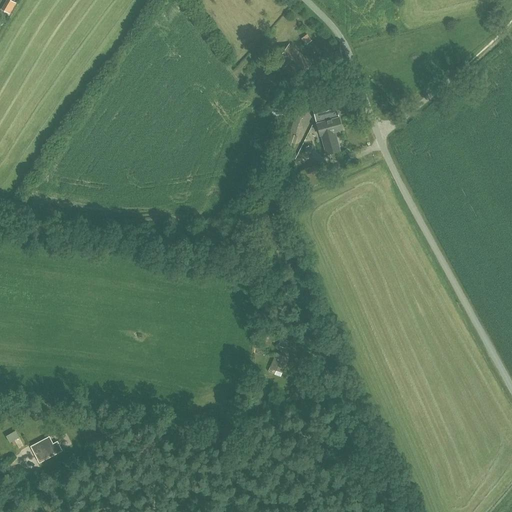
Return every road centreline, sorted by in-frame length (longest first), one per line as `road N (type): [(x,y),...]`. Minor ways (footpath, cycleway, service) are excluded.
road 1 (residential): [(242,61),(292,0),(340,50),(370,138),(301,187),(271,197),(262,179),(247,137),(257,107),(253,85)]
road 2 (unclassified): [(511,388),(379,133)]
road 3 (unclassified): [(379,133),(340,49),(301,0)]
